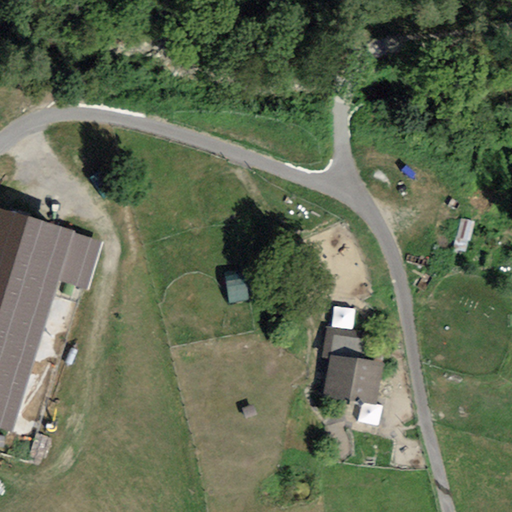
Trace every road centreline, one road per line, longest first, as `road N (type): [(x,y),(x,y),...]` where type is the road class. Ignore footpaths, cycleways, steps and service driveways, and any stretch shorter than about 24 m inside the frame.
road 1 (residential): [(448,511),(400,282),(369,214),(346,192)]
road 2 (track): [(346,192),(341,118),(352,68),(384,47),(511,27)]
